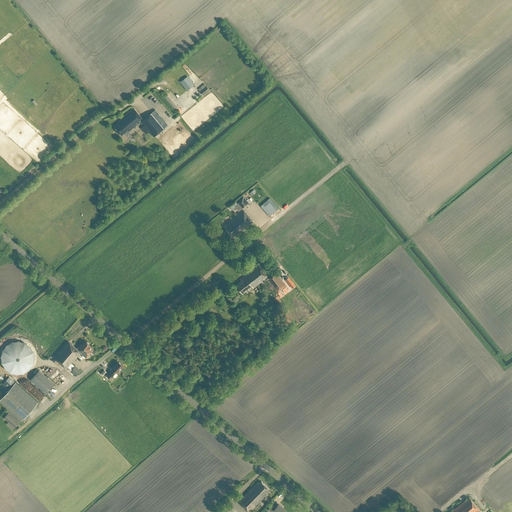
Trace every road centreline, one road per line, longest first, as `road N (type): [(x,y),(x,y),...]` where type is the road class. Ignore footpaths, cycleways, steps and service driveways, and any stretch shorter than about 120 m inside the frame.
road 1 (tertiary): [(317,511),(0,233)]
road 2 (track): [(344,163),(126,344)]
road 3 (track): [(410,241),(202,411)]
road 4 (track): [(133,102),(86,128),(0,204)]
